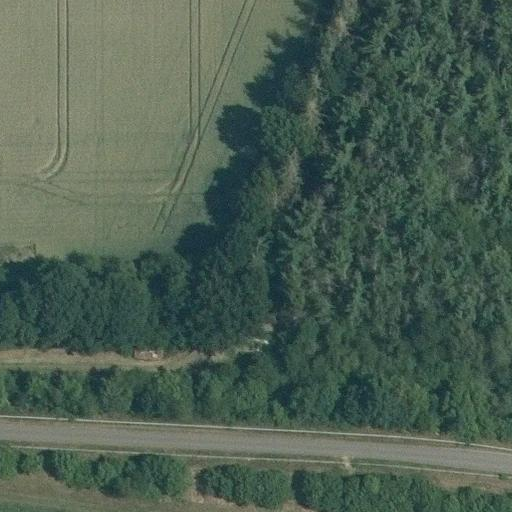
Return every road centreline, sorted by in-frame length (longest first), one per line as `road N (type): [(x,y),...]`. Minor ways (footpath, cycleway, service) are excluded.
road 1 (unclassified): [(511,473),(250,447)]
road 2 (residential): [(250,447),(0,433)]
